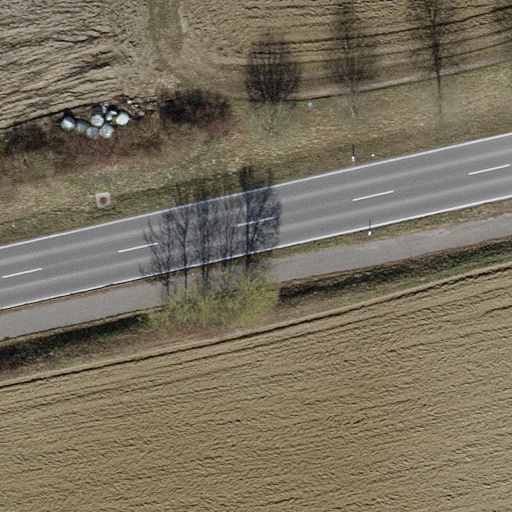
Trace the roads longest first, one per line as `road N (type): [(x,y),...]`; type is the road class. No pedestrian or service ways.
road 1 (secondary): [(511,169),(0,279)]
road 2 (track): [(511,50),(234,92)]
road 3 (track): [(162,0),(183,64),(234,92)]
